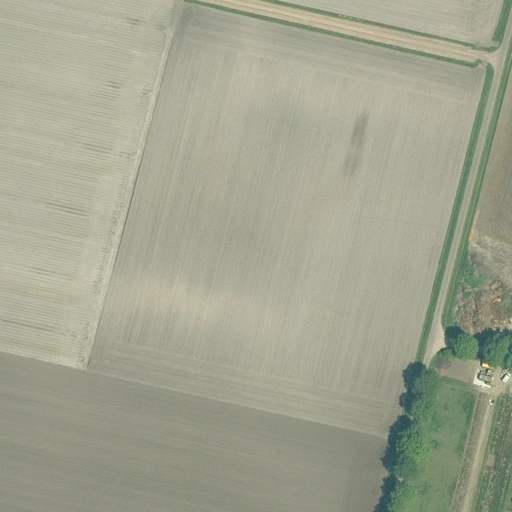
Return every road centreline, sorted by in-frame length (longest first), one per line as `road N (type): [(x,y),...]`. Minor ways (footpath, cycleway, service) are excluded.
road 1 (unclassified): [(390,511),(511,16)]
road 2 (track): [(500,62),(219,0)]
